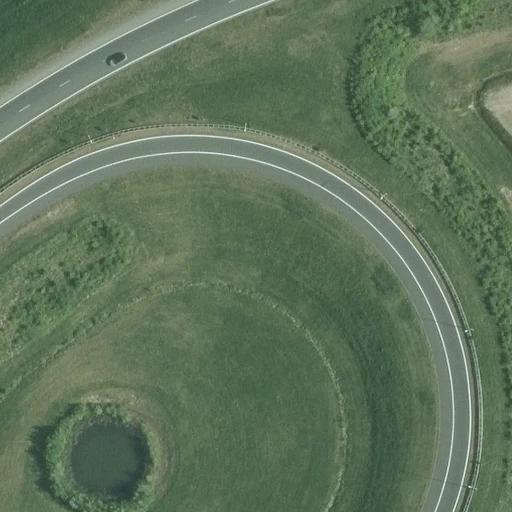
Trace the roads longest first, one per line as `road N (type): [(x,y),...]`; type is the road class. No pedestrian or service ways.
road 1 (motorway): [(0,217),(66,172),(167,143),(244,146),(330,179),(406,248),(452,335),(463,403),(444,511)]
road 2 (motorway): [(240,0),(99,68),(0,134)]
